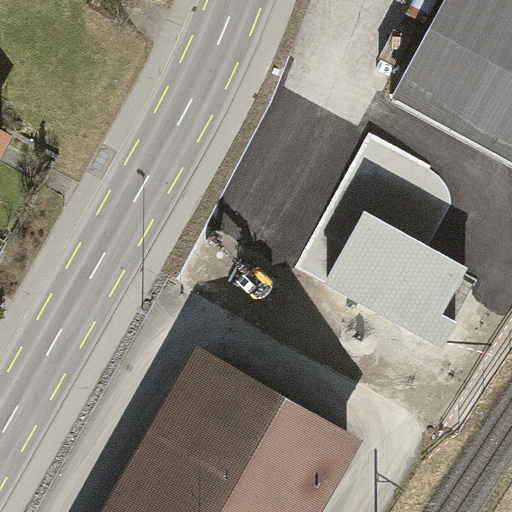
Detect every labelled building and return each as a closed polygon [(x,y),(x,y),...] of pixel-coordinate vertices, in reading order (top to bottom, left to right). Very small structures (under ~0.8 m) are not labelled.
[(122,0),(92,0),(90,6),(113,18),(122,0)] [(511,0),(450,0),(397,95),(511,159),(511,0)] [(0,129),(0,158),(12,136),(0,129)] [(471,268),(366,210),(324,287),(443,352),(462,318),(448,310),(471,268)] [(321,511),(361,441),(200,350),(108,511),(321,511)]
